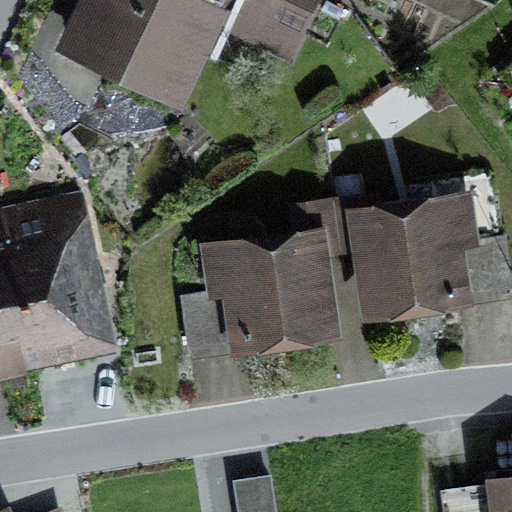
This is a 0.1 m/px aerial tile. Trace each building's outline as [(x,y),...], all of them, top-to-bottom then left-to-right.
[(90,0),(65,58),(198,116),(221,64),(286,92),(326,0),(90,0)] [(348,0),(384,17),(392,0),(348,0)] [(82,194),(0,210),(0,348),(3,361),(114,340),(82,194)] [(485,304),(467,197),(356,215),(375,323),(485,304)] [(332,224),(204,246),(224,362),(352,340),(332,224)] [(511,511),(511,447),(511,458),(511,488),(489,491),(491,511),(511,511)] [(275,511),(272,480),(237,484),(240,511),(275,511)]
